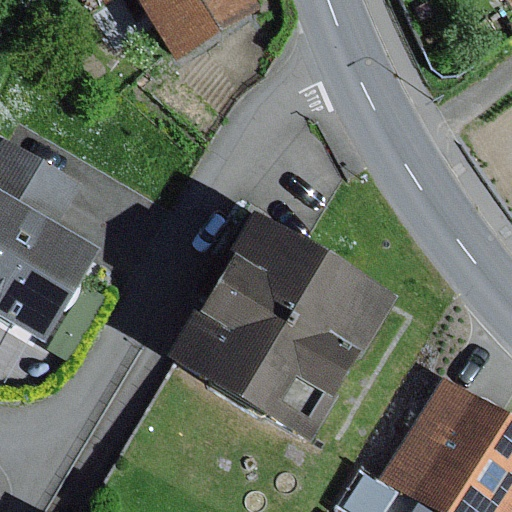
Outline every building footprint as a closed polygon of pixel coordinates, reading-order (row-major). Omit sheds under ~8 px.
[(93,0),(100,11),(118,0),(124,0),(170,72),(260,16),(249,0),(93,0)] [(511,0),(490,0),(505,21),(511,16),(511,0)] [(79,188),(0,143),(0,324),(40,348),(94,255),(54,232),(79,188)] [(390,307),(244,222),(158,368),(303,454),(390,307)] [(407,503),(471,402),(441,383),(377,484),(407,503)] [(511,511),(511,427),(471,402),(407,503),(421,511),(511,511)]
